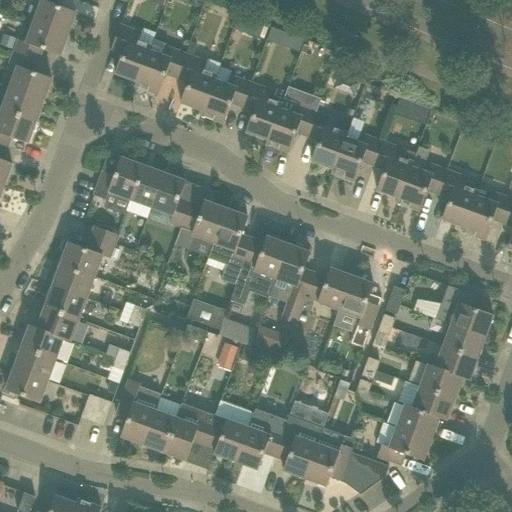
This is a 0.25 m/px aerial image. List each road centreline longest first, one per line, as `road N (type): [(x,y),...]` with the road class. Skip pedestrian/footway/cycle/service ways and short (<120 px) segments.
road 1 (residential): [(82,106),(221,155),(284,203),(511,289)]
road 2 (residential): [(259,511),(214,495),(83,472),(0,441)]
road 3 (residential): [(0,293),(19,268),(82,106)]
road 4 (secondary): [(360,0),(511,58)]
